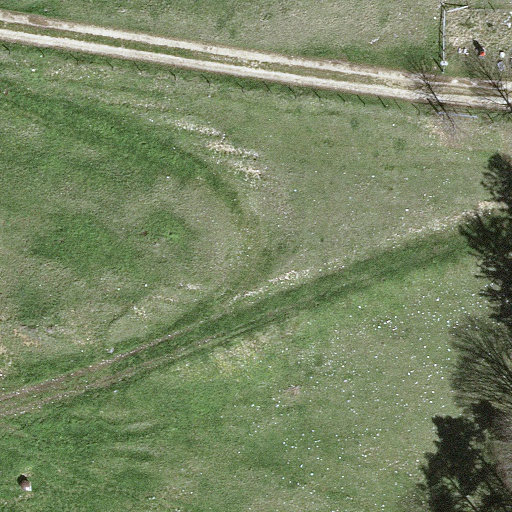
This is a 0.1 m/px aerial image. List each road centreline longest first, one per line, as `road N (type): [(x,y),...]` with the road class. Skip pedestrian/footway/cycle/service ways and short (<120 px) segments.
road 1 (track): [(0,396),(511,217)]
road 2 (track): [(511,99),(0,30)]
